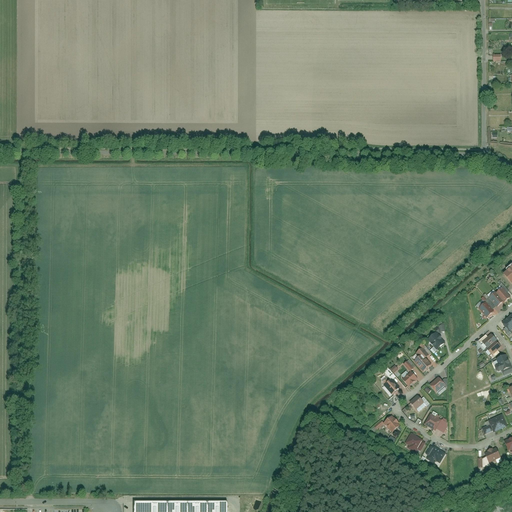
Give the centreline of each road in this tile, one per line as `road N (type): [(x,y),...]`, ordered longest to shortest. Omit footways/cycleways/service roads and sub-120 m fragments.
road 1 (residential): [(0,152),(483,155)]
road 2 (residential): [(511,430),(452,446),(427,437),(395,407),(489,325)]
road 3 (residential): [(483,0),(483,155)]
